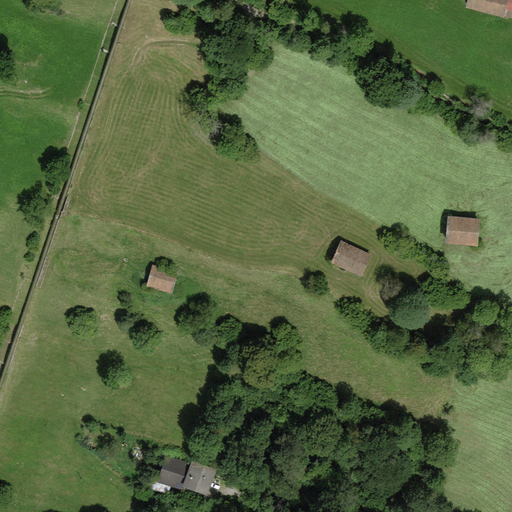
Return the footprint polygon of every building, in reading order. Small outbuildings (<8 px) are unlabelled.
[(511,0),(466,0),(464,10),(503,20),(505,17),(511,19),(511,0)] [(478,220),(446,217),(443,242),(475,246),(478,220)] [(371,257),(342,242),(332,262),(361,277),(371,257)] [(178,272),(150,264),(144,288),(171,295),(178,272)] [(191,464),(166,455),(157,482),(154,481),(151,489),(169,495),(171,488),(184,492),(185,489),(208,497),(217,470),(196,462),(197,461),(193,459),(192,461),(191,464)]
